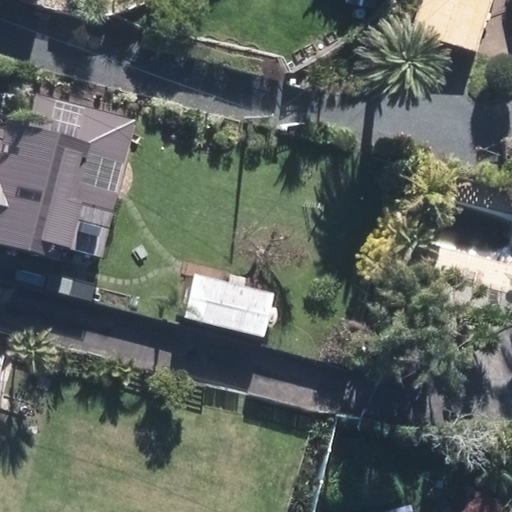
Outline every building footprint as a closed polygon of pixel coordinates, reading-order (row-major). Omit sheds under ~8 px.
[(0,0),(0,9),(23,15),(26,0),(0,0)] [(342,0),(338,13),(368,21),(373,0),(342,0)] [(411,0),(400,40),(466,59),(482,0),(411,0)] [(0,260),(42,270),(55,213),(100,222),(122,128),(20,104),(12,141),(0,137),(0,260)] [(340,252),(370,258),(378,222),(348,216),(340,252)] [(223,274),(175,266),(168,322),(249,335),(255,297),(220,291),(223,274)]
